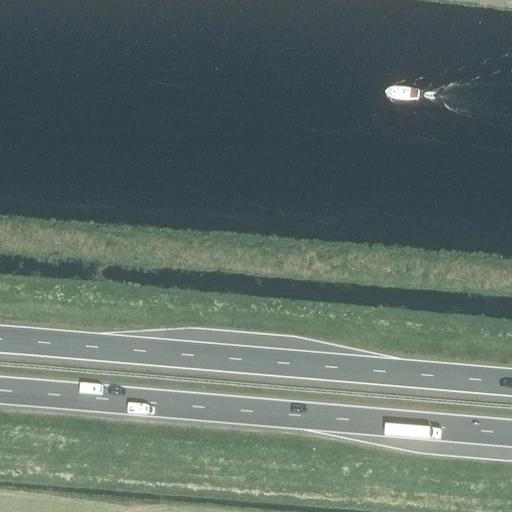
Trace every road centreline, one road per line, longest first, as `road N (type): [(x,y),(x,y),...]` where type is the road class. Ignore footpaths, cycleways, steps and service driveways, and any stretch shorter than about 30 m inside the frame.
road 1 (trunk): [(511,384),(0,340)]
road 2 (trunk): [(0,391),(511,434)]
